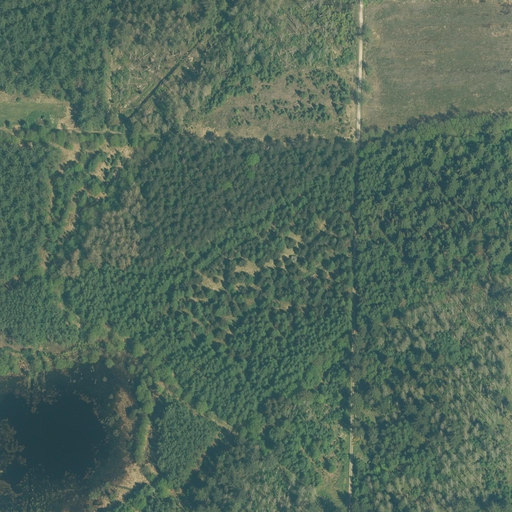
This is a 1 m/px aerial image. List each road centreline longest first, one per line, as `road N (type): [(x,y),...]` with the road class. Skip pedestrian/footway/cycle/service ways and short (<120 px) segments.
road 1 (track): [(354,334),(358,147),(0,132)]
road 2 (track): [(0,304),(56,275),(70,312),(143,346),(237,436)]
road 3 (track): [(354,334),(351,511)]
road 4 (track): [(359,0),(358,147)]
